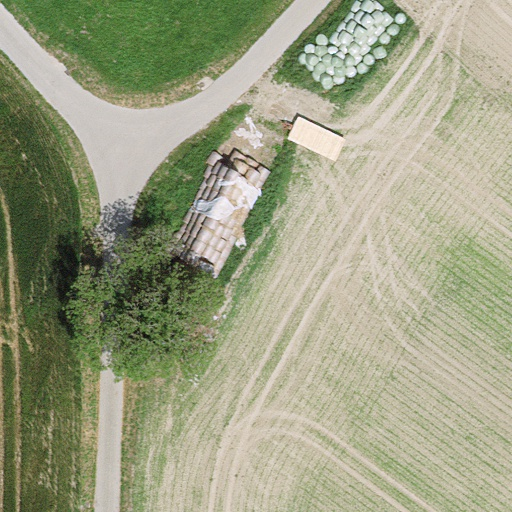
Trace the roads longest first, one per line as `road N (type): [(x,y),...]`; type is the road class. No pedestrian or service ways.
road 1 (residential): [(105,511),(118,143)]
road 2 (residential): [(118,143),(227,90),(317,0)]
road 3 (residential): [(118,143),(0,16)]
